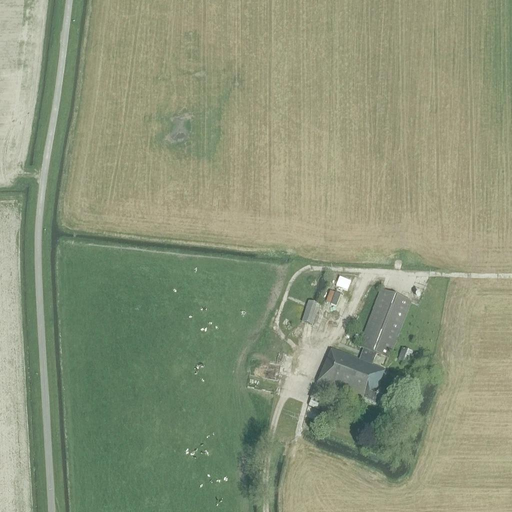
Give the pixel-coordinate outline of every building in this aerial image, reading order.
[(387,410),(392,395),(377,389),(384,370),(372,365),(376,354),(389,359),(411,303),(380,291),(358,347),(363,349),(359,360),(330,349),(316,386),(362,403),(363,400),(387,410)] [(312,326),(318,305),(308,302),(302,323),(312,326)] [(402,348),(397,361),(408,365),(413,352),(402,348)] [(322,403),(326,392),(315,388),(312,399),(322,403)] [(344,408),(347,401),(337,398),(335,405),(344,408)]
